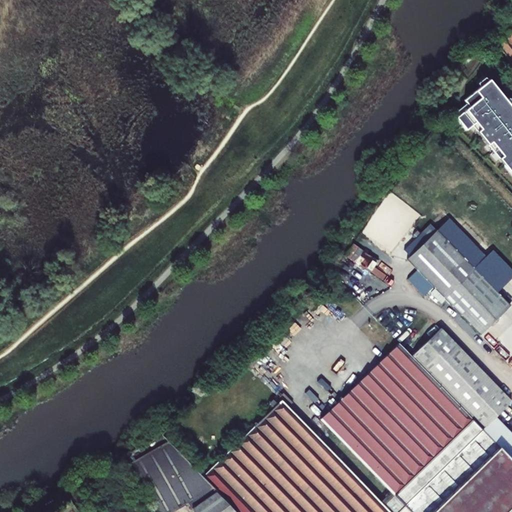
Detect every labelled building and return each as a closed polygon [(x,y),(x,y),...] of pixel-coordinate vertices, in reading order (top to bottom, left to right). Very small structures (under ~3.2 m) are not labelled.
[(511,20),(503,27),(496,33),(511,54),(511,20)] [(469,106),(455,115),(507,172),(511,169),(511,93),(507,98),(489,78),(464,99),(469,106)] [(436,232),(406,260),(476,335),(507,307),(436,232)] [(354,242),(346,254),(383,278),(391,266),(354,242)] [(511,433),(495,414),(511,398),(443,325),(414,352),(511,456),(511,433)] [(500,511),(511,501),(511,456),(414,352),(402,339),(323,413),(414,511),(500,511)] [(385,511),(283,403),(202,478),(234,511),(385,511)] [(234,511),(202,478),(167,442),(132,462),(160,511),(172,511),(188,503),(194,511),(234,511)]
